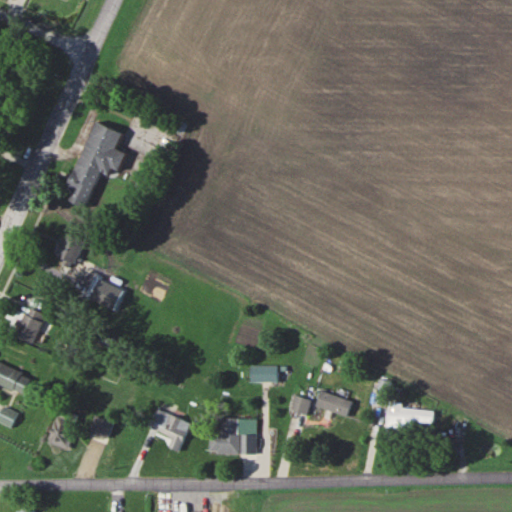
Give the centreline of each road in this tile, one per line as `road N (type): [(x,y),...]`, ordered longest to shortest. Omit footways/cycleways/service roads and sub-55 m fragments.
road 1 (residential): [(0,485),(511,476)]
road 2 (residential): [(0,242),(116,0)]
